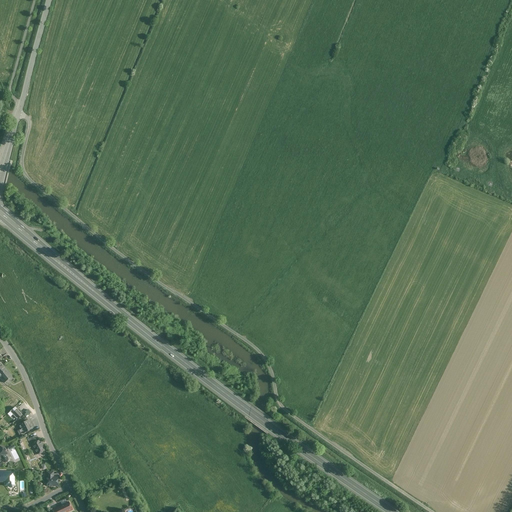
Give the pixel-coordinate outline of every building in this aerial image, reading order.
[(12,376),(4,366),(0,368),(0,377),(4,382),(12,376)] [(22,415),(17,409),(15,411),(10,416),(13,419),(14,418),(16,420),(22,415)] [(23,423),(19,425),(23,433),(27,431),(32,428),(28,420),(23,423)] [(44,449),(40,440),(39,440),(34,443),(32,438),(31,438),(28,439),(31,445),(32,444),(37,454),(38,453),(39,454),(42,452),(42,451),(44,450),(44,449)] [(14,472),(0,472),(0,481),(8,481),(8,486),(10,487),(12,487),(14,486),(14,472)] [(58,485),(58,477),(54,477),(47,478),(47,486),(48,486),(49,486),(51,486),(52,485),(58,485)] [(69,502),(52,509),(53,511),(67,511),(73,510),(69,502)]
